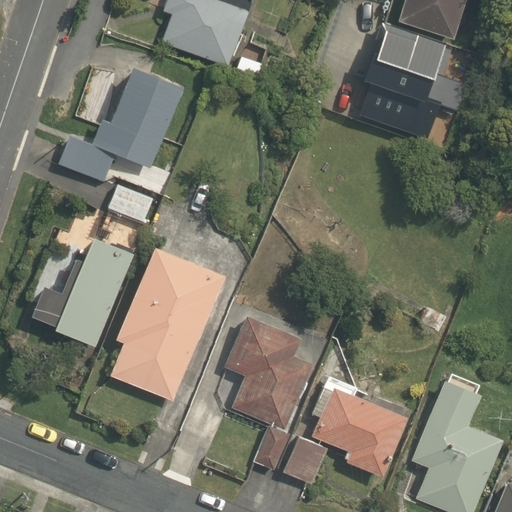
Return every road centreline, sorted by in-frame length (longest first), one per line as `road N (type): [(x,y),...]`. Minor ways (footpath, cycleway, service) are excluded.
road 1 (residential): [(0,437),(186,511)]
road 2 (residential): [(43,0),(0,124)]
